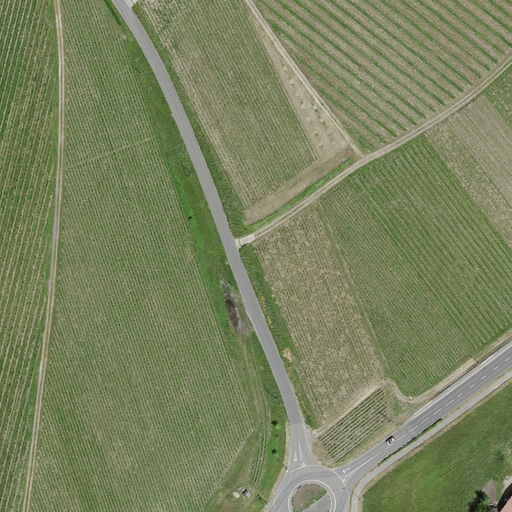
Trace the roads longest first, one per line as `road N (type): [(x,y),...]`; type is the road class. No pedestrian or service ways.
road 1 (track): [(58,0),(61,158),(25,511)]
road 2 (tertiary): [(118,0),(154,58),(199,161),(291,403),(303,473)]
road 3 (track): [(230,244),(255,237),(433,122),(511,59)]
road 4 (track): [(299,441),(380,383),(407,400),(424,396),(511,331)]
road 5 (track): [(254,308),(243,339),(261,428),(213,511)]
road 6 (tertiary): [(337,483),(511,356)]
road 7 (track): [(315,196),(394,385)]
road 8 (track): [(248,0),(365,160)]
